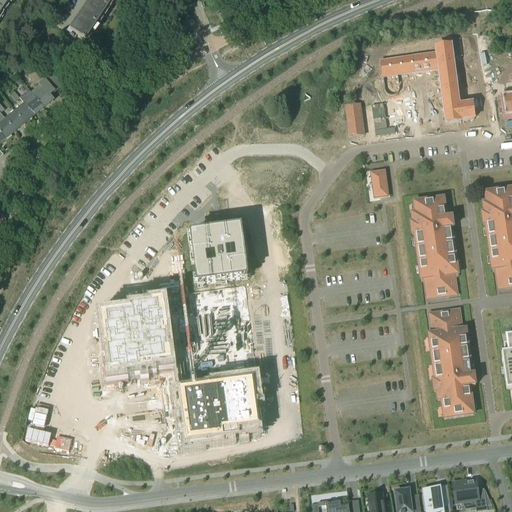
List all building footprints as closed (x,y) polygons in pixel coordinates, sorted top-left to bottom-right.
[(0,0),(0,17),(11,0),(0,0)] [(91,0),(70,33),(86,43),(114,0),(91,0)] [(436,55),(380,63),(382,78),(438,70),(446,125),(461,123),(461,122),(474,120),(472,105),(459,107),(452,58),(455,56),(454,52),(451,50),(451,47),(435,49),(436,55)] [(40,87),(31,94),(34,98),(43,109),(53,102),(49,97),(54,93),(45,82),(39,86),(40,87)] [(29,92),(20,100),(24,106),(34,117),(43,109),(34,98),(31,94),(29,92)] [(14,93),(10,97),(15,102),(19,99),(14,93)] [(24,106),(15,113),(24,125),(34,117),(24,106)] [(359,107),(346,108),(350,138),(354,138),(363,137),(359,107)] [(15,113),(5,121),(15,133),(24,125),(15,113)] [(0,124),(1,125),(0,125),(0,133),(5,141),(15,133),(5,121),(0,114),(0,124)] [(384,173),(371,175),(374,200),(387,198),(387,197),(384,173)] [(484,215),(482,215),(483,226),(485,226),(492,271),(495,271),(498,290),(511,288),(511,190),(485,195),(486,205),(483,206),(484,215)] [(413,225),(411,225),(412,236),(414,235),(421,281),(424,281),(427,300),(456,296),(453,277),(457,276),(451,230),(453,230),(451,219),(446,220),(443,200),(414,204),(415,215),(411,215),(413,225)] [(210,235),(191,237),(198,287),(247,280),(241,231),(221,233),(222,236),(211,238),(210,235)] [(132,319),(104,323),(112,379),(141,376),(141,371),(158,369),(168,449),(266,436),(246,287),(159,298),(160,310),(132,314),(132,319)] [(432,336),(428,336),(435,382),(432,382),(434,393),(436,393),(437,402),(441,401),(444,420),(473,416),(469,388),(475,387),(473,377),(471,377),(465,331),(461,332),(458,312),(429,316),(432,336)] [(511,335),(506,336),(507,343),(504,344),(505,352),(501,353),(502,359),(501,359),(502,364),(503,364),(507,389),(511,388),(511,392),(511,393),(511,402),(511,335)] [(476,483),(453,486),(455,504),(475,501),(476,509),(491,507),(484,491),(477,492),(476,483)] [(419,511),(418,497),(409,498),(408,492),(405,493),(405,490),(398,491),(398,493),(395,494),(397,511),(419,511)] [(441,507),(439,491),(423,493),(425,511),(450,511),(449,506),(441,507)] [(372,494),(373,497),(367,497),(369,511),(390,511),(389,504),(383,504),(382,495),(381,496),(380,493),(372,494)] [(333,503),(325,504),(326,506),(325,506),(325,510),(326,509),(326,511),(325,511),(359,511),(358,502),(347,503),(348,508),(344,508),(344,509),(340,510),(340,504),(333,505),(333,503)]
